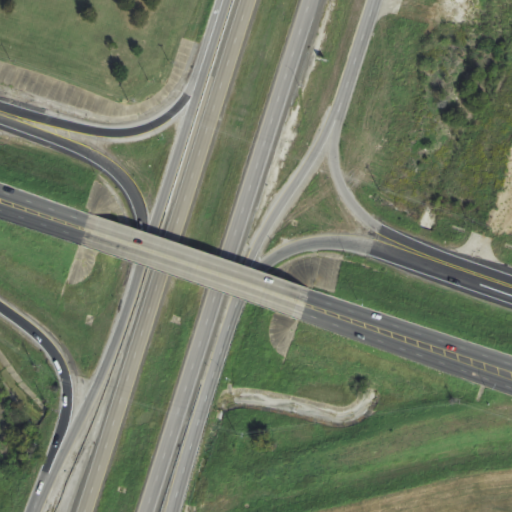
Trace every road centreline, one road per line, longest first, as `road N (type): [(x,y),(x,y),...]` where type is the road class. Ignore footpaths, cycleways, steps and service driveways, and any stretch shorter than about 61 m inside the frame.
road 1 (motorway): [(246,0),(80,511)]
road 2 (motorway): [(147,511),(299,37)]
road 3 (secondary): [(176,511),(244,280),(333,133)]
road 4 (secondary): [(199,88),(102,386),(52,466)]
road 5 (secondary): [(309,306),(80,230)]
road 6 (secondary): [(0,125),(114,181),(137,224),(140,268)]
road 7 (secondary): [(199,88),(157,123),(110,138),(0,109)]
road 8 (secondary): [(511,374),(309,306)]
road 9 (secondary): [(0,313),(49,353),(61,376),(63,423),(52,466)]
road 10 (secondary): [(244,280),(294,248),(390,241)]
road 11 (secondary): [(333,133),(375,0)]
road 12 (secondary): [(511,285),(390,241)]
road 13 (secondary): [(390,241),(345,195),(333,133)]
